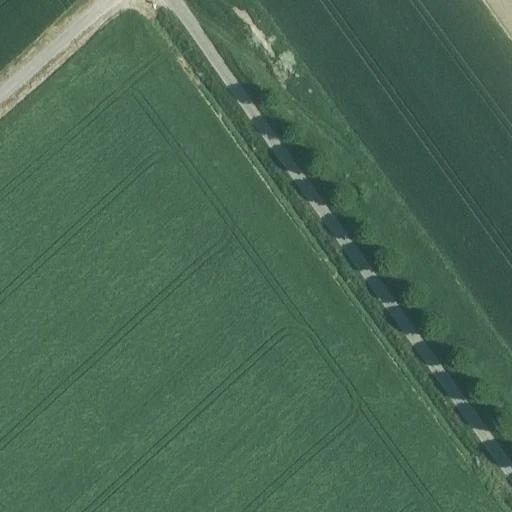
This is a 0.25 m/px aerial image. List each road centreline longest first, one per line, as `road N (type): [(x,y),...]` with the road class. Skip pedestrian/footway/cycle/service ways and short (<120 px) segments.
road 1 (unclassified): [(511,474),(169,0)]
road 2 (unknown): [(0,104),(119,0)]
